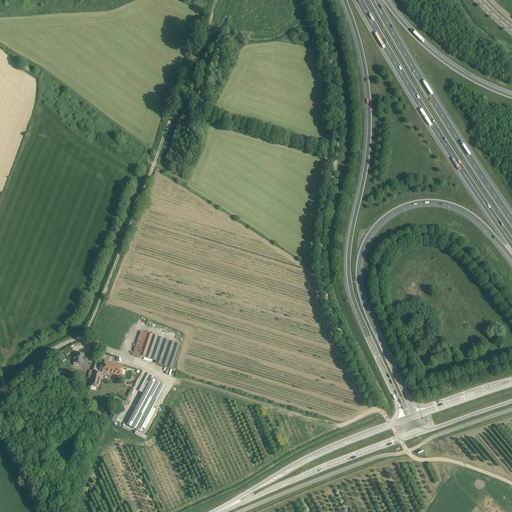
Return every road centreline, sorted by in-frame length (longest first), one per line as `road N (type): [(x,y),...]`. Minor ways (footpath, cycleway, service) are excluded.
road 1 (motorway): [(343,0),(361,55),(368,120),(348,248),(350,290),(406,418)]
road 2 (unclassified): [(375,409),(323,281),(339,111),(337,68),(312,0)]
road 3 (motorway): [(415,415),(362,300),(358,265),(367,236),(397,208),(442,202),(474,217),(511,257)]
road 4 (motorway): [(359,0),(511,241)]
road 5 (track): [(340,426),(85,340)]
road 6 (motorway): [(511,221),(374,0)]
road 7 (primary): [(217,511),(400,439)]
road 8 (primary): [(390,424),(311,456),(216,511)]
road 9 (track): [(153,165),(85,340)]
road 10 (track): [(215,0),(153,165)]
road 11 (motorway): [(511,96),(449,65),(385,0)]
road 12 (unclassified): [(511,482),(421,460),(400,439)]
